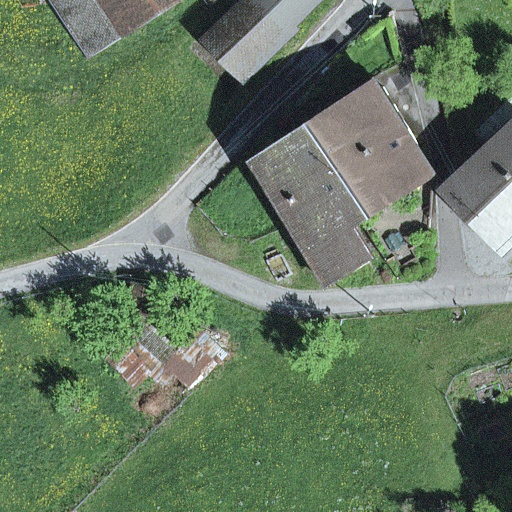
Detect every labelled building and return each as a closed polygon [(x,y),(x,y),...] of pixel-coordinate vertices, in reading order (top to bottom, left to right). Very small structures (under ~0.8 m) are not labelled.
[(186,0),(54,0),(90,59),(186,0)] [(251,70),(293,31),(263,0),(252,0),(217,34),(251,70)] [(263,0),(293,31),(320,5),(315,0),(263,0)] [(339,172),(335,175),(358,222),(409,189),(411,192),(433,179),(411,128),(384,88),(314,132),(339,172)] [(355,224),(358,222),(335,175),(339,172),(314,132),(265,161),(301,224),(290,230),(302,252),(307,250),(329,288),(376,259),(355,224)] [(511,244),(511,134),(454,188),(509,248),(511,244)] [(136,288),(132,313),(152,316),(156,291),(136,288)]
